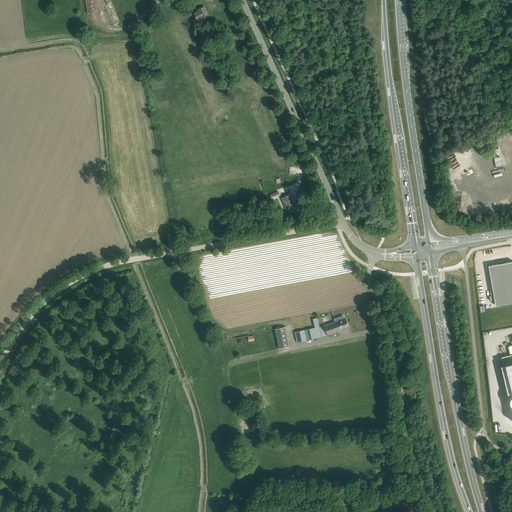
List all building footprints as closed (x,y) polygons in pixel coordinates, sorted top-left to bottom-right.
[(86,0),(88,14),(99,12),(97,0),(86,0)] [(208,16),(204,6),(199,9),(199,10),(194,13),(197,20),(203,17),(203,18),(208,16)] [(163,80),(152,81),(152,88),(163,88),(163,80)] [(498,157),(502,162),(509,157),(506,152),(498,157)] [(471,183),(482,179),(475,163),(464,168),(471,183)] [(491,203),(501,196),(498,191),(488,199),(491,203)] [(294,205),(290,194),(282,198),(287,209),(288,208),(289,212),(297,208),(295,205),(294,205)] [(498,261),(498,264),(493,265),(491,266),(490,268),(490,270),(489,270),(495,305),(511,302),(511,261),(504,263),(503,260),(498,261)] [(346,319),(325,326),(328,335),(343,330),(342,328),(349,326),(346,319)] [(275,329),(275,330),(279,348),(289,346),(288,341),(285,327),(275,329)] [(321,337),(319,327),(295,332),(297,343),(321,337)] [(511,344),(508,346),(510,354),(511,353),(511,363),(503,365),(501,365),(508,396),(510,395),(511,394),(511,344)]
